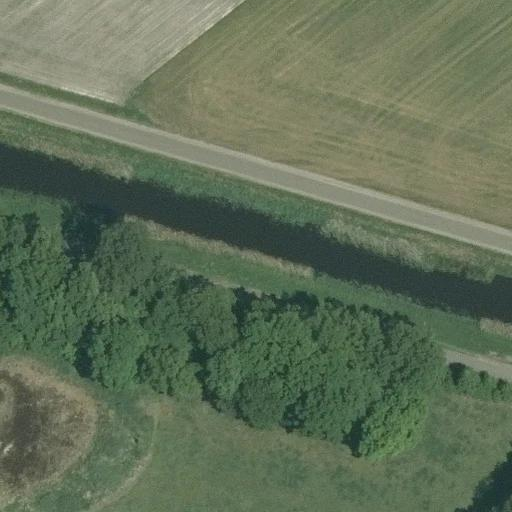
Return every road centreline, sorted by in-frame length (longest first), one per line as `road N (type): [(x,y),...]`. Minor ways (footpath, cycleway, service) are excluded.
road 1 (unclassified): [(511,377),(0,229)]
road 2 (tertiary): [(0,102),(511,249)]
